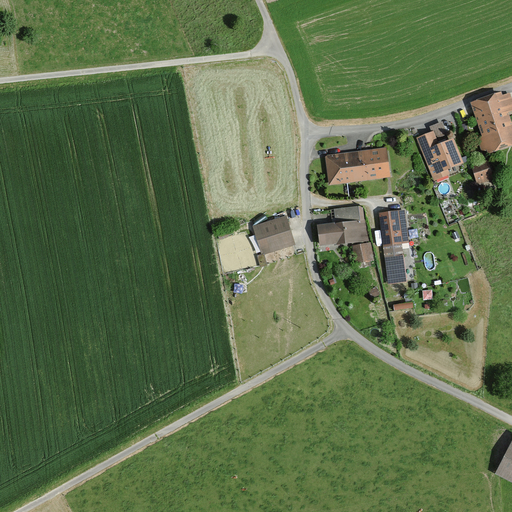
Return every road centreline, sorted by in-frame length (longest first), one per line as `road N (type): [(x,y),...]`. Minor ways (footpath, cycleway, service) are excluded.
road 1 (residential): [(310,132),(306,214),(316,277),(335,315),(368,345),(511,420)]
road 2 (track): [(346,329),(9,511)]
road 3 (track): [(279,48),(0,80)]
road 4 (residential): [(511,85),(420,118),(310,132)]
road 5 (unclassified): [(258,0),(310,132)]
